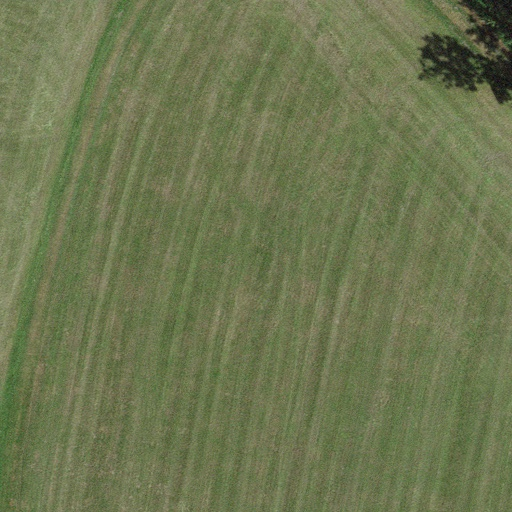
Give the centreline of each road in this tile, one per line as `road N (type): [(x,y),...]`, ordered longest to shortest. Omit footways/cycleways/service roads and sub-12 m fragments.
road 1 (track): [(129,0),(0,468)]
road 2 (track): [(511,139),(381,0)]
